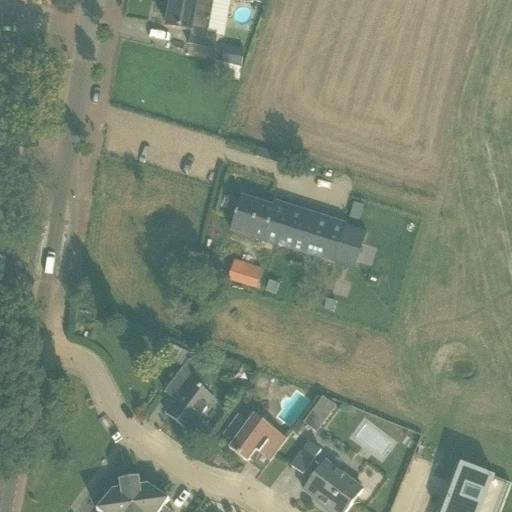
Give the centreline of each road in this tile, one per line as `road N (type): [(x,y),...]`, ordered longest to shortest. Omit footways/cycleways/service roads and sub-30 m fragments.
road 1 (unclassified): [(270,511),(191,474),(134,434),(99,373),(80,359),(33,351)]
road 2 (unclassified): [(33,351),(66,169)]
road 3 (unclassified): [(66,169),(93,0)]
road 4 (unclassified): [(2,511),(33,351)]
